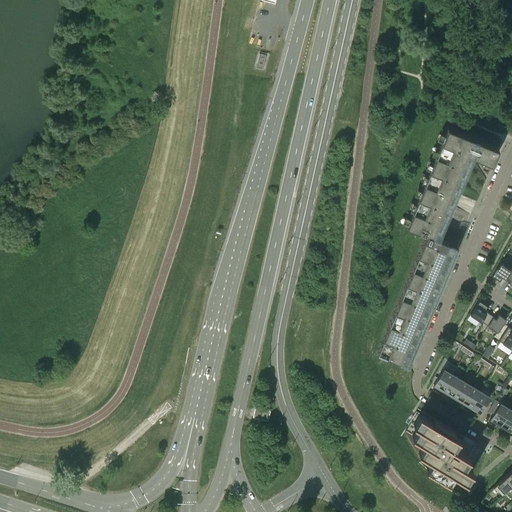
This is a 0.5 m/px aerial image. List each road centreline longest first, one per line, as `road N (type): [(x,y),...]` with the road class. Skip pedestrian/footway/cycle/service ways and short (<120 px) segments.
road 1 (primary): [(230,443),(331,0)]
road 2 (primary): [(309,0),(194,415)]
road 3 (residential): [(511,453),(417,390),(459,275)]
road 4 (secondary): [(194,415),(153,489),(96,507)]
road 5 (residential): [(459,275),(511,150)]
